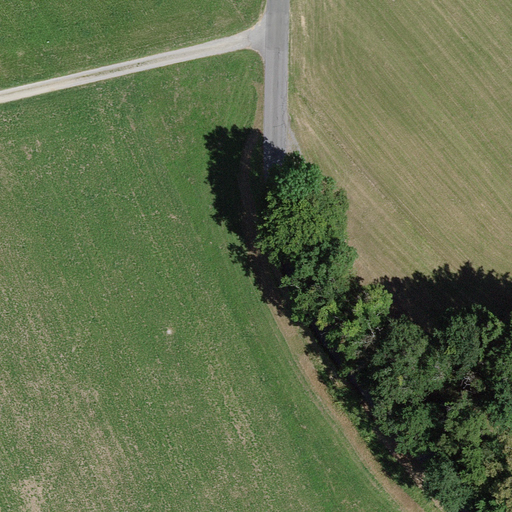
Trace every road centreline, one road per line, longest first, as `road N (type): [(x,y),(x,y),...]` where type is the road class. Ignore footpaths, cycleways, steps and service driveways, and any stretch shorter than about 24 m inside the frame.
road 1 (tertiary): [(277,0),(274,195),(285,251),(330,335),(474,511)]
road 2 (track): [(275,112),(345,274),(511,445)]
road 3 (track): [(0,95),(276,29)]
